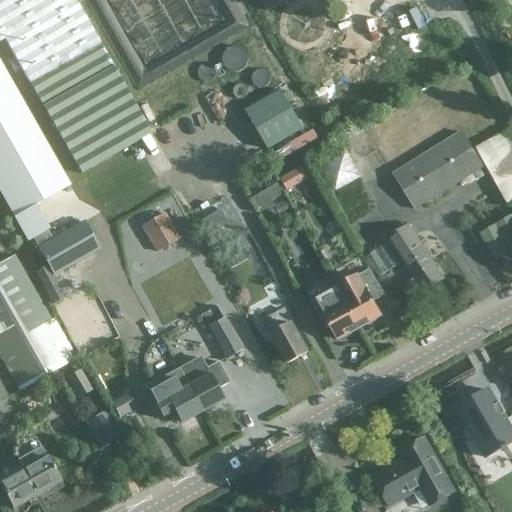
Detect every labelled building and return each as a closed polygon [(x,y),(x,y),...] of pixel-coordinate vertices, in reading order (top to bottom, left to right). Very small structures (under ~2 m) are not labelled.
[(99,43),(74,0),(0,0),(0,41),(4,40),(29,83),(80,174),(150,134),(99,43)] [(283,0),(261,0),(268,11),(284,1),(283,0)] [(99,250),(82,221),(52,239),(34,206),(70,186),(0,62),(0,193),(28,242),(32,239),(54,276),(99,250)] [(304,129),(281,91),(246,112),(268,150),(304,129)] [(497,136),(475,149),(508,207),(511,205),(511,141),(507,132),(498,137),(497,136)] [(414,210),(465,179),(483,168),(461,133),(392,175),(414,210)] [(337,188),(364,172),(349,147),(323,162),(337,188)] [(278,184),(265,191),(271,202),(284,194),(278,184)] [(156,253),(145,259),(155,277),(199,253),(176,207),(142,226),(156,253)] [(511,216),(511,215),(480,235),(494,258),(509,250),(511,254),(511,253),(511,216)] [(421,294),(444,279),(409,225),(386,239),(421,294)] [(0,359),(18,392),(73,360),(13,255),(0,262),(0,359)] [(359,328),(380,316),(372,302),(384,295),(369,269),(337,288),(339,292),(359,328)] [(334,274),(306,283),(311,296),(338,287),(334,274)] [(359,328),(339,292),(334,295),(339,304),(322,313),(338,340),(359,328)] [(224,318),(208,327),(226,359),(241,351),(224,318)] [(290,323),(269,335),(286,364),(307,353),(290,323)] [(223,400),(217,389),(229,383),(218,362),(204,369),(207,375),(188,386),(202,412),(223,400)] [(78,399),(91,391),(79,369),(66,377),(78,399)] [(179,369),(157,381),(181,423),(202,412),(188,386),(179,369)] [(0,424),(17,415),(0,384),(0,424)] [(473,400),(457,409),(486,458),(502,449),(502,450),(507,447),(507,446),(511,443),(511,416),(506,420),(503,415),(505,414),(504,413),(499,405),(500,405),(499,404),(497,405),(488,391),(478,397),(478,396),(473,399),(473,400)] [(121,414),(138,406),(131,392),(115,400),(121,414)] [(99,448),(118,437),(106,416),(87,427),(99,448)] [(455,492),(424,438),(399,453),(403,459),(373,476),(390,507),(413,494),(422,510),(455,492)] [(16,460),(36,497),(60,483),(44,453),(30,461),(26,454),(16,460)] [(8,473),(0,477),(0,490),(11,510),(36,497),(16,460),(5,466),(8,473)]
